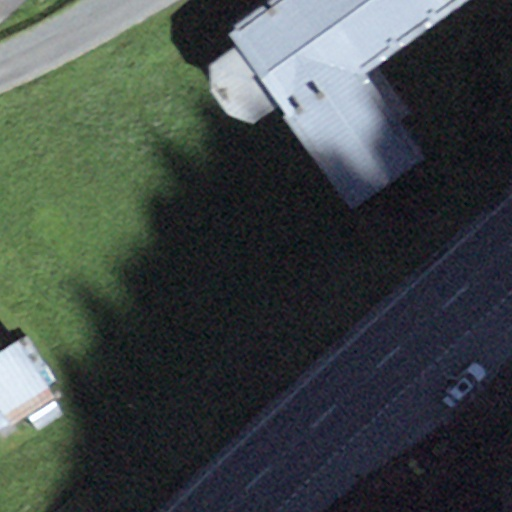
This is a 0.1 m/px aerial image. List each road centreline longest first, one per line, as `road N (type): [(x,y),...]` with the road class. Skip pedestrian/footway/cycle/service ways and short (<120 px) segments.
road 1 (primary): [(511,250),(222,511)]
road 2 (residential): [(112,0),(0,52)]
